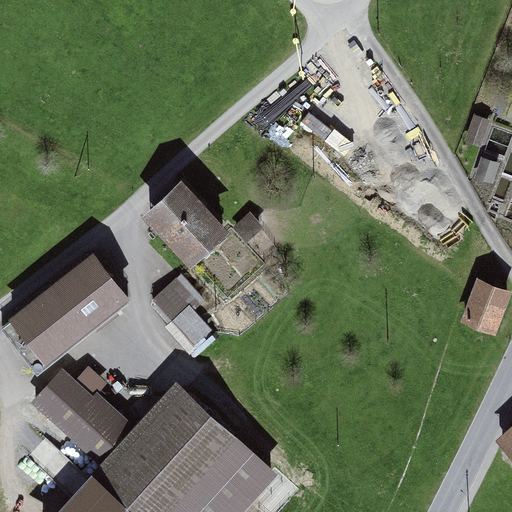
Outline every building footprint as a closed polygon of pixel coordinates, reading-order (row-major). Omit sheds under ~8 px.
[(237,241),(184,188),(151,221),(204,273),(237,241)] [(125,304),(91,260),(4,328),(37,371),(125,304)] [(210,309),(181,278),(150,306),(198,358),(217,340),(198,320),(210,309)] [(496,337),(511,300),(484,289),(469,326),(496,337)] [(138,436),(64,372),(36,404),(109,468),(138,436)] [(239,511),(273,475),(179,392),(138,436),(109,468),(69,511),(239,511)]
